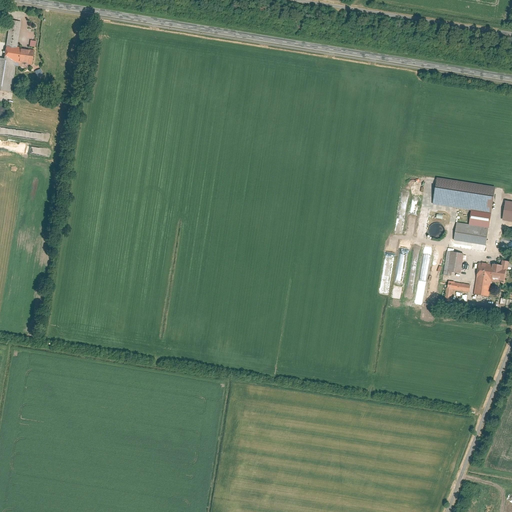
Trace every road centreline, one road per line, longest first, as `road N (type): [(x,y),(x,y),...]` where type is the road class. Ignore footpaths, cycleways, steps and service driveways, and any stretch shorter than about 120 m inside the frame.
road 1 (tertiary): [(34,0),(511,76)]
road 2 (unclassified): [(511,33),(302,0)]
road 3 (unclassified): [(511,343),(447,511)]
